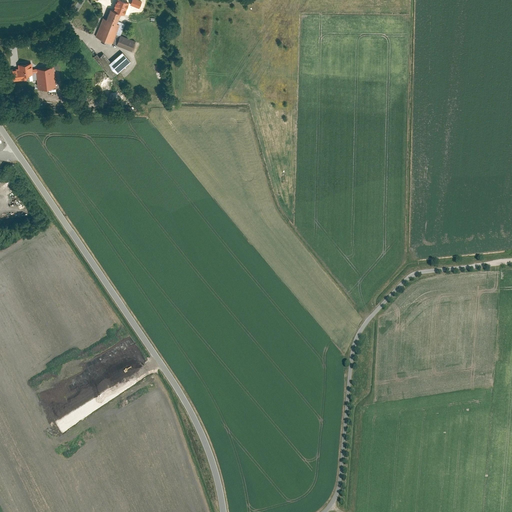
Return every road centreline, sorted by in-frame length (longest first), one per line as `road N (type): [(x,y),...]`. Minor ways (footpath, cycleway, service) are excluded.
road 1 (unclassified): [(0,126),(180,393),(213,464),(223,511)]
road 2 (unclassified): [(511,260),(410,275),(370,316),(354,344),(340,478),(324,511)]
